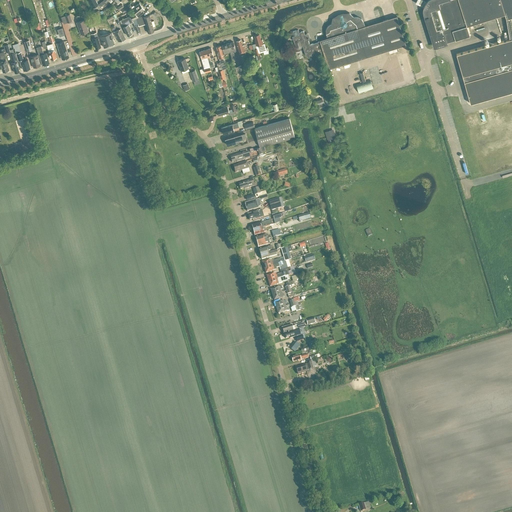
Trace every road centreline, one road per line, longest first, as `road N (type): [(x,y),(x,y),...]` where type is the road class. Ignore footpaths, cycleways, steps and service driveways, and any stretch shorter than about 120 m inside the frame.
road 1 (unclassified): [(322,511),(214,151),(157,97),(144,69)]
road 2 (residential): [(460,175),(408,0)]
road 3 (track): [(144,69),(0,103)]
road 4 (primary): [(0,82),(135,43)]
